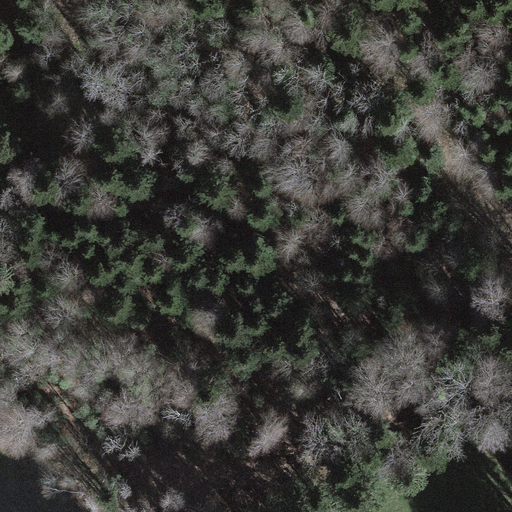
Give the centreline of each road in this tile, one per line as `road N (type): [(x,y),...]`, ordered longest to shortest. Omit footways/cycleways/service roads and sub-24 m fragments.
road 1 (track): [(229,511),(388,419),(511,405)]
road 2 (track): [(358,0),(428,120),(511,222)]
